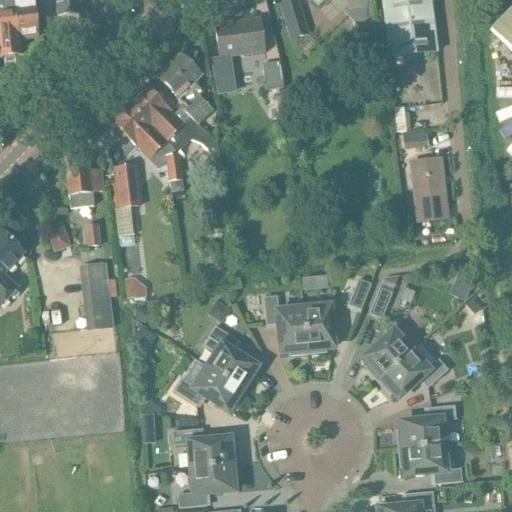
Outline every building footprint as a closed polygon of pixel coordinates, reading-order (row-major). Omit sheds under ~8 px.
[(0,0),(0,58),(19,57),(18,41),(13,0),(0,0)] [(33,0),(13,0),(18,41),(37,39),(35,19),(33,0)] [(55,0),(58,18),(80,16),(77,0),(55,0)] [(309,0),(317,8),(325,0),(309,0)] [(368,0),(358,0),(343,14),(359,31),(372,29),(368,0)] [(430,0),(380,0),(388,59),(437,53),(430,0)] [(307,36),(296,2),(281,7),(291,41),(307,36)] [(511,8),(490,31),(511,53),(511,8)] [(264,53),(262,40),(259,21),(214,27),(219,60),(264,53)] [(199,76),(194,71),(180,57),(157,80),(183,106),(180,109),(197,127),(212,112),(196,95),(200,91),(192,83),(199,76)] [(278,65),(263,67),(265,92),(281,91),(278,65)] [(147,90),(131,106),(167,142),(160,151),(166,158),(169,183),(181,181),(180,155),(174,149),(185,137),(179,130),(182,127),(170,115),(171,114),(147,90)] [(113,125),(127,139),(137,149),(146,140),(158,152),(160,151),(167,142),(131,106),(113,125)] [(385,121),(375,123),(376,132),(386,131),(385,121)] [(414,135),(415,150),(428,148),(427,134),(414,135)] [(103,193),(103,192),(101,172),(89,173),(87,159),(65,162),(70,211),(94,209),(92,194),(103,193)] [(419,163),(411,164),(418,225),(435,223),(446,221),(439,161),(419,163)] [(119,211),(139,209),(134,169),(115,171),(119,211)] [(416,223),(405,224),(407,240),(418,239),(417,237),(416,225),(416,223)] [(61,224),(44,231),(53,255),(70,249),(61,224)] [(85,228),(87,249),(100,248),(98,227),(85,228)] [(25,257),(13,246),(0,232),(0,310),(17,293),(3,279),(25,257)] [(133,237),(117,239),(118,249),(134,247),(133,237)] [(114,281),(106,282),(104,268),(79,271),(87,332),(112,329),(108,299),(117,297),(114,281)] [(133,280),(124,281),(126,301),(146,299),(145,290),(133,280)] [(358,282),(348,307),(360,312),(370,287),(358,282)] [(379,290),(369,316),(381,321),(391,295),(379,290)] [(307,357),(303,312),(278,314),(277,299),(263,300),(266,327),(278,326),(281,355),(288,354),(288,359),(307,357)] [(473,299),(464,306),(474,317),(482,309),(473,299)] [(216,303),(207,317),(220,326),(230,312),(216,303)] [(328,309),(309,311),(303,312),(307,357),(325,355),(325,351),(332,350),(328,309)] [(134,312),(137,325),(149,323),(147,310),(134,312)] [(388,339),(362,362),(367,367),(364,370),(376,384),(410,354),(415,349),(405,338),(393,324),(383,334),(388,339)] [(140,328),(134,338),(135,342),(148,351),(156,339),(140,328)] [(215,357),(207,369),(245,394),(255,378),(251,376),(255,370),(231,354),(238,344),(215,329),(202,348),(215,357)] [(410,354),(376,384),(389,398),(392,395),(397,400),(418,381),(427,390),(447,372),(438,362),(427,372),(410,354)] [(245,394),(207,369),(193,390),(180,382),(173,393),(196,408),(203,398),(227,413),(231,407),(235,409),(245,394)] [(184,420),(197,422),(198,415),(184,406),(177,419),(184,420)] [(454,408),(446,409),(426,411),(428,423),(399,426),(400,433),(395,433),(397,452),(442,448),(441,432),(446,432),(450,428),(449,422),(455,421),(454,408)] [(141,417),(140,417),(141,440),(142,447),(155,446),(153,417),(141,417)] [(184,420),(178,420),(180,429),(198,427),(198,422),(197,422),(184,420)] [(188,446),(190,471),(235,467),(233,448),(229,448),(228,441),(200,443),(199,432),(171,434),(172,448),(188,446)] [(442,448),(397,452),(399,470),(403,470),(404,477),(432,475),(434,487),(461,484),(460,471),(445,472),(442,448)] [(235,467),(190,471),(192,496),(177,497),(178,510),(206,508),(205,496),(233,493),(232,486),(237,485),(235,467)] [(418,511),(418,509),(433,508),(432,495),(404,497),(405,509),(377,511),(418,511)]
